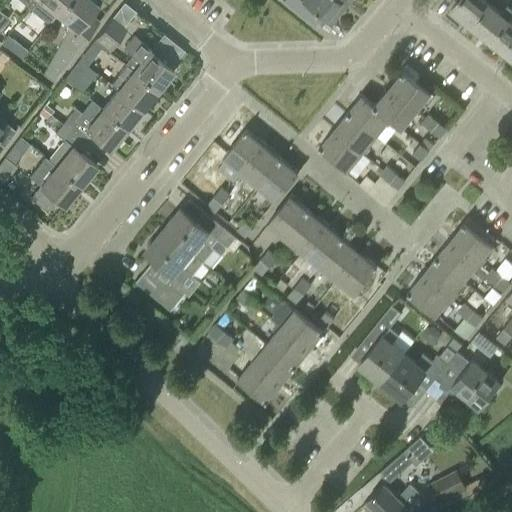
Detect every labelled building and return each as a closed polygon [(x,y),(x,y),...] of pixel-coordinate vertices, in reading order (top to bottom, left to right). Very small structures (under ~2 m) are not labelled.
[(18,0),(29,8),(35,0),(18,0)] [(47,24),(57,13),(67,0),(35,0),(29,8),(47,24)] [(89,0),(67,0),(57,13),(69,23),(41,72),(51,80),(78,46),(98,22),(89,14),(96,5),(89,0)] [(347,1),(345,0),(283,0),(314,25),(323,15),(331,22),(347,1)] [(450,9),(470,25),(488,3),(483,0),(456,0),(457,1),(450,9)] [(470,25),(490,41),(508,19),(488,3),(470,25)] [(111,17),(93,39),(101,45),(107,50),(125,28),(111,17)] [(490,41),(510,57),(511,54),(511,22),(508,19),(490,41)] [(127,64),(133,69),(132,70),(144,79),(145,81),(147,82),(156,90),(173,70),(149,51),(151,49),(134,36),(125,48),(132,54),(125,62),(125,63),(127,64)] [(6,46),(21,57),(27,49),(12,38),(6,46)] [(93,39),(78,58),(86,65),(101,45),(93,39)] [(86,65),(78,58),(63,79),(70,85),(79,73),(86,65)] [(110,84),(117,89),(141,109),(156,90),(132,70),(133,69),(127,64),(110,84)] [(86,65),(79,73),(89,81),(96,72),(86,65)] [(401,70),(387,87),(416,110),(430,93),(401,70)] [(387,87),(373,104),(390,117),(388,119),(401,129),(416,110),(387,87)] [(117,89),(102,107),(101,108),(125,128),(141,109),(117,89)] [(360,93),(346,111),(376,134),(388,119),(390,117),(373,104),(360,93)] [(74,108),(61,123),(87,144),(94,135),(109,148),(125,128),(101,108),(102,107),(91,99),(80,113),(74,108)] [(42,108),(38,113),(46,119),(50,114),(42,108)] [(346,111),(332,128),(362,152),(376,134),(346,111)] [(421,123),(430,130),(437,121),(429,114),(421,123)] [(0,143),(3,146),(15,130),(0,118),(0,143)] [(437,121),(430,130),(439,137),(446,128),(437,121)] [(47,158),(55,165),(80,185),(96,165),(80,152),(87,144),(61,123),(53,133),(62,140),(47,158)] [(223,158),(240,171),(263,142),(256,137),(256,136),(246,128),(223,158)] [(362,152),(332,128),(326,135),(327,136),(318,146),(347,170),(362,152)] [(0,180),(3,182),(4,181),(3,180),(3,179),(4,180),(9,174),(8,173),(9,172),(10,173),(15,166),(14,165),(15,164),(12,162),(28,143),(19,136),(4,156),(5,157),(4,158),(3,157),(0,160),(0,180)] [(246,176),(258,185),(281,156),(263,142),(240,171),(238,175),(244,179),(246,176)] [(412,152),(421,159),(428,150),(419,143),(412,152)] [(272,202),(275,199),(276,200),(299,170),(281,156),(258,185),(268,194),(265,197),(272,202)] [(80,185),(55,165),(47,175),(37,167),(29,177),(63,204),(80,185)] [(380,174),(389,181),(396,172),(387,165),(380,174)] [(396,172),(389,181),(397,188),(405,180),(396,172)] [(221,186),(214,195),(223,202),(230,193),(221,186)] [(273,228),(284,237),(308,208),(291,194),(264,226),(271,231),(273,228)] [(223,202),(214,195),(206,205),(215,212),(223,202)] [(181,207),(163,228),(200,259),(211,246),(209,245),(216,236),(226,245),(234,235),(208,214),(201,223),(181,207)] [(292,249),(299,254),(325,222),(308,208),(284,237),(295,246),(292,249)] [(232,217),(228,221),(233,226),(235,227),(239,223),(232,217)] [(236,229),(245,236),(252,227),(244,220),(236,229)] [(308,256),(318,265),(343,236),(325,222),(299,254),(305,259),(308,256)] [(463,222),(449,239),(481,265),(482,264),(484,262),(486,259),(483,256),(492,245),(463,222)] [(200,259),(163,228),(145,250),(158,260),(154,265),(150,262),(136,280),(171,309),(190,285),(183,279),(190,270),(200,259)] [(327,276),(334,282),(360,250),(343,236),(318,265),(329,274),(327,276)] [(449,239),(435,257),(464,280),(472,270),(486,282),(489,279),(494,284),(501,275),(492,267),(489,271),(482,264),(481,265),(449,239)] [(268,249),(260,258),(270,265),(277,256),(268,249)] [(360,250),(334,282),(340,287),(342,284),(353,293),(377,264),(367,256),(360,250)] [(435,257),(421,274),(453,300),(459,293),(456,290),(464,280),(435,257)] [(270,265),(260,258),(253,267),(262,275),(270,265)] [(453,300),(421,274),(407,291),(436,315),(445,303),(448,306),(453,300)] [(501,275),(494,284),(503,291),(510,283),(501,275)] [(302,276),(295,285),(303,293),(311,284),(302,276)] [(244,304),(252,296),(257,289),(249,282),(243,288),(236,297),(244,304)] [(303,293),(295,285),(287,295),(295,302),(303,293)] [(491,286),(483,296),(493,304),(501,294),(491,286)] [(252,296),(244,304),(255,313),(262,304),(252,296)] [(308,301),(302,308),(309,313),(314,306),(308,301)] [(457,310),(466,318),(473,309),(464,301),(457,310)] [(359,363),(381,380),(404,352),(393,343),(400,333),(390,326),(401,311),(391,304),(362,339),(371,347),(359,363)] [(282,317),(277,323),(308,349),(323,331),(294,308),(284,319),(282,317)] [(473,309),(466,318),(475,326),(483,317),(473,309)] [(317,320),(326,327),(334,317),(325,310),(317,320)] [(511,318),(503,327),(511,333),(511,318)] [(216,338),(223,329),(215,323),(208,331),(216,338)] [(275,331),(265,342),(294,366),(308,349),(277,323),(272,329),(275,331)] [(511,334),(511,333),(503,327),(495,337),(504,344),(511,334)] [(223,329),(216,338),(226,346),(233,337),(223,329)] [(478,331),(468,343),(470,344),(474,347),(483,335),(478,331)] [(248,357),(251,360),(280,383),(294,366),(265,342),(257,352),(254,350),(248,357)] [(424,390),(434,377),(455,351),(448,345),(439,355),(438,354),(432,361),(423,354),(417,362),(404,352),(381,380),(402,398),(415,382),(424,390)] [(455,351),(434,377),(459,397),(463,393),(480,407),(493,391),(500,382),(471,359),(469,361),(455,351)] [(280,383),(251,360),(237,377),(266,401),(280,383)] [(379,471),(389,482),(412,461),(403,450),(379,471)] [(428,484),(437,503),(466,488),(456,470),(428,484)] [(366,500),(362,504),(369,511),(378,511),(433,511),(436,509),(428,501),(410,483),(400,493),(396,489),(392,493),(383,484),(366,500)]
